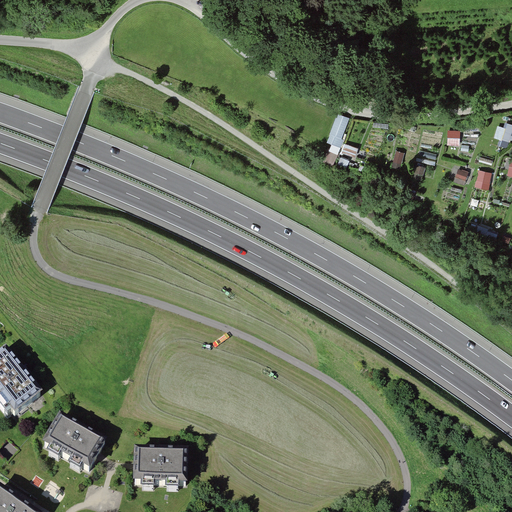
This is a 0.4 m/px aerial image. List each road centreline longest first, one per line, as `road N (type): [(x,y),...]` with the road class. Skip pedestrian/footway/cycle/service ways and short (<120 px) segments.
road 1 (residential): [(95,57),(39,209),(39,260),(67,278),(223,327),(343,390),(400,456),(408,488),(402,511)]
road 2 (track): [(511,327),(183,98),(69,46),(0,40)]
road 3 (motorway): [(0,143),(177,216),(299,278),(511,416)]
road 4 (motorway): [(511,380),(361,280),(232,209),(0,112)]
road 5 (residential): [(176,0),(261,66),(351,112),(450,112)]
